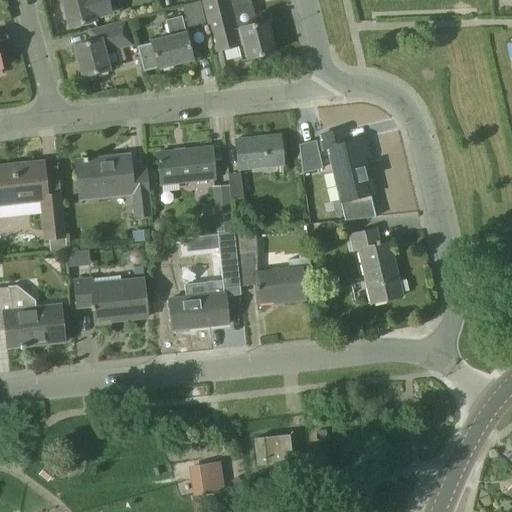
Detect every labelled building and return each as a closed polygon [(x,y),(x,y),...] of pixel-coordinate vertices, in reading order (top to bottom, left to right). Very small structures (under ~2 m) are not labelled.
[(62,0),(70,28),(95,21),(113,16),(109,2),(114,0),(62,0)] [(238,49),(241,62),(274,53),(266,23),(238,30),(230,0),(208,0),(201,2),(214,54),(238,49)] [(181,6),(187,29),(205,24),(200,2),(181,6)] [(182,15),(164,20),(169,38),(152,43),(152,44),(137,48),(144,72),(158,68),(159,69),(193,61),(182,15)] [(92,43),(76,48),(84,77),(109,70),(120,67),(116,51),(133,47),(126,21),(89,31),(92,43)] [(329,149),(342,203),(371,196),(363,160),(369,159),(365,140),(346,144),(343,132),(322,137),(325,150),(329,149)] [(236,143),(239,170),(283,166),(281,138),(236,143)] [(316,138),(297,143),(300,170),(322,165),(316,138)] [(159,155),(162,185),(216,180),(213,149),(159,155)] [(132,192),(135,218),(151,217),(149,199),(146,171),(132,173),(131,159),(77,165),(81,198),(132,192)] [(0,205),(42,202),(45,242),(66,239),(62,195),(47,197),(45,164),(0,168),(0,205)] [(228,186),(231,200),(242,199),(239,174),(227,175),(228,186)] [(231,200),(228,186),(212,188),(215,233),(234,233),(231,200)] [(360,251),(372,305),(402,298),(390,242),(379,245),(376,231),(351,237),(355,252),(360,251)] [(255,286),(257,305),(285,302),(285,304),(305,302),(302,269),(256,274),(251,233),(234,234),(240,288),(255,286)] [(219,248),(223,289),(240,288),(234,234),(204,237),(205,249),(219,248)] [(0,331),(4,331),(6,350),(64,344),(60,307),(34,310),(34,303),(16,289),(8,289),(5,259),(0,259),(0,331)] [(93,308),(95,322),(124,320),(125,321),(146,319),(142,282),(120,284),(121,288),(92,291),(91,282),(75,284),(77,309),(93,308)] [(169,301),(172,332),(227,326),(224,296),(218,296),(216,286),(196,288),(198,298),(169,301)] [(254,440),(257,466),(292,463),(289,436),(254,440)] [(220,467),(195,471),(196,475),(194,475),(197,497),(223,493),(220,467)]
